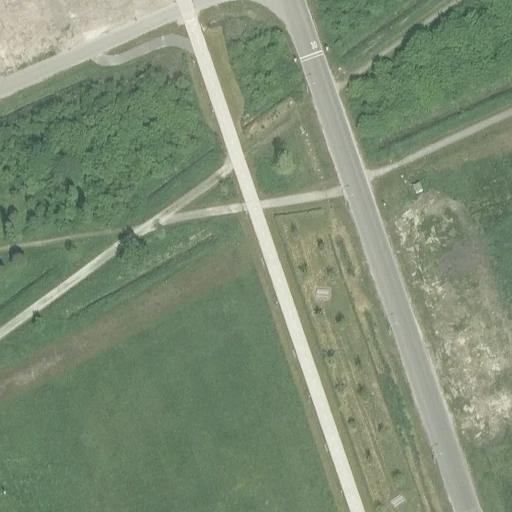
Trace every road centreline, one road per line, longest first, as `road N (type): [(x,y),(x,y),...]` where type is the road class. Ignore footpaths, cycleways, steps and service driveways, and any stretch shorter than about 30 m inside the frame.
road 1 (tertiary): [(287,0),(468,511)]
road 2 (residential): [(198,0),(0,88)]
